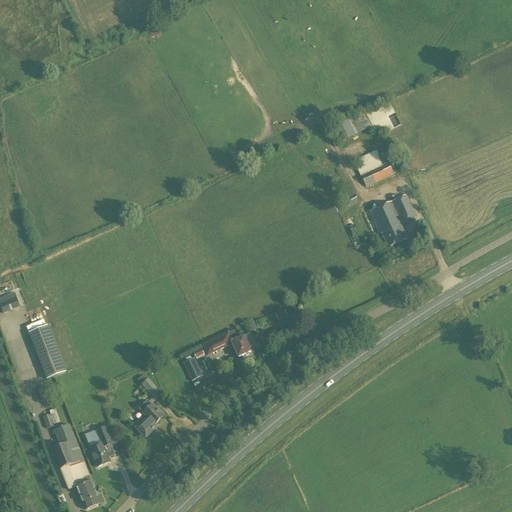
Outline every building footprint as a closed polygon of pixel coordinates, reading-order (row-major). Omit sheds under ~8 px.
[(388,103),(364,116),(364,117),(369,127),(372,126),(376,134),(378,133),(380,136),(389,132),(400,125),(388,103)] [(382,181),(389,178),(388,177),(403,170),(393,150),(384,154),(388,164),(361,177),(366,188),(382,180),(382,181)] [(346,208),(359,202),(355,195),(342,201),(346,208)] [(407,240),(400,225),(417,218),(407,196),(370,212),(380,234),(382,233),(389,248),(407,240)] [(0,306),(3,315),(20,308),(16,298),(0,304),(0,306)] [(287,316),(284,310),(274,315),(277,320),(287,316)] [(55,377),(66,373),(48,326),(29,334),(47,380),(55,377)] [(235,332),(235,331),(228,334),(210,342),(201,346),(202,347),(206,357),(215,353),(232,345),(238,357),(238,359),(245,356),(246,357),(249,355),(250,354),(251,353),(247,345),(251,344),(248,336),(244,338),(238,340),(235,332)] [(200,351),(193,354),(193,355),(196,360),(203,357),(200,351)] [(192,382),(202,377),(194,359),(184,364),(192,382)] [(155,401),(162,395),(148,379),(142,385),(148,393),(155,401)] [(158,410),(152,404),(151,405),(148,402),(139,410),(143,414),(142,415),(144,417),(134,427),(135,428),(145,439),(152,432),(158,427),(156,425),(163,418),(157,411),(158,410)] [(51,415),(43,418),(47,430),(55,427),(54,425),(60,423),(55,410),(50,411),(51,415)] [(97,497),(70,426),(54,432),(59,446),(53,449),(69,491),(77,488),(86,510),(104,503),(101,496),(97,497)] [(96,468),(108,462),(100,444),(88,449),(96,468)]
